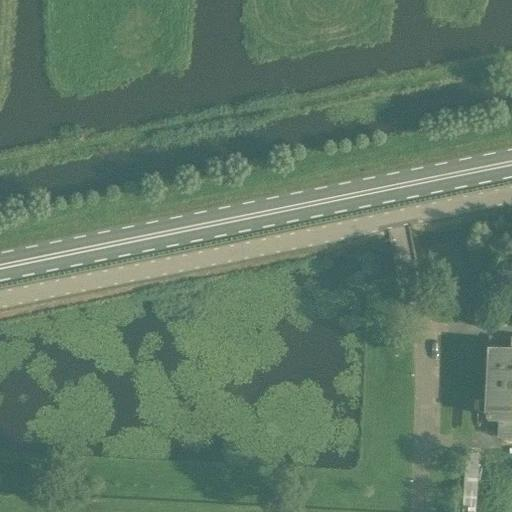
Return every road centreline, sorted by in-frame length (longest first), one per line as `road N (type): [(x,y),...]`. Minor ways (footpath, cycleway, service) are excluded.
road 1 (unclassified): [(511,192),(0,297)]
road 2 (primary): [(0,258),(511,162)]
